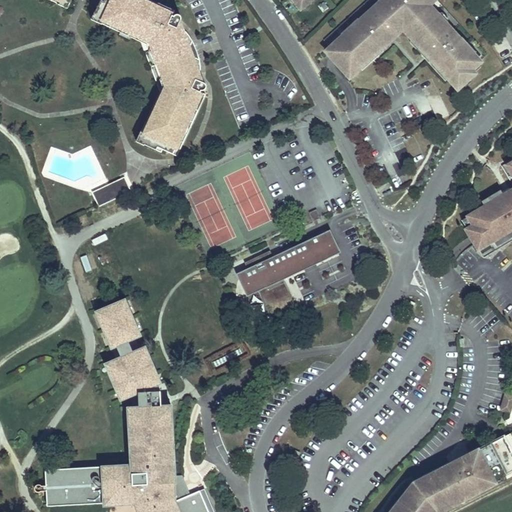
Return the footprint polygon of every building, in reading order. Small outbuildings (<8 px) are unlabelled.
[(97,3),(98,4),(93,14),(143,37),(162,86),(139,135),(165,147),(166,145),(179,151),(207,89),(202,86),(209,82),(210,80),(197,74),(196,69),(201,67),(201,61),(200,53),(196,53),(191,40),(193,37),(192,34),(185,25),(179,27),(179,23),(182,15),(182,12),(181,9),(178,9),(176,10),(176,12),(173,12),(176,5),(163,0),(99,0),(99,2),(97,3)] [(338,59),(353,75),(364,66),(361,64),(365,60),(370,60),(385,47),(386,48),(402,34),(400,31),(410,22),(414,26),(413,37),(417,37),(424,44),(422,45),(446,72),(451,72),(454,76),(452,78),(461,88),(478,74),(474,70),(483,62),(491,55),(442,0),(370,0),(327,39),(343,55),(338,59)] [(196,53),(200,53),(198,46),(193,37),(191,40),(196,53)] [(482,215),(471,221),(475,227),(468,232),(485,259),(511,242),(511,161),(502,167),(511,184),(511,191),(500,198),(485,207),(479,211),(482,215)] [(100,201),(104,199),(102,193),(114,187),(112,182),(124,177),(129,188),(133,186),(127,172),(94,188),(100,201)] [(102,193),(104,199),(129,188),(124,177),(112,182),(114,187),(102,193)] [(485,207),(500,198),(497,194),(483,203),(485,207)] [(482,215),(479,211),(461,221),(468,232),(475,227),(471,221),(482,215)] [(272,316),(297,304),(285,278),(341,252),(331,230),(274,256),(271,250),(246,262),(249,268),(238,273),(248,295),(260,290),(272,316)] [(208,511),(199,490),(187,494),(179,474),(175,475),(172,424),(173,423),(172,404),(163,404),(162,394),(161,389),(159,383),(161,382),(157,373),(151,375),(145,359),(150,356),(146,346),(133,351),(128,340),(140,334),(125,299),(96,311),(112,346),(116,345),(121,356),(106,363),(110,373),(115,371),(123,387),(117,389),(121,398),(139,391),(139,406),(129,406),(130,426),(131,426),(133,463),(46,468),(48,505),(104,501),(115,501),(114,488),(130,488),(138,506),(141,506),(143,511),(208,511)] [(157,373),(150,356),(145,359),(151,375),(157,373)] [(110,373),(117,389),(123,387),(115,371),(110,373)] [(511,406),(511,391),(507,390),(503,405),(511,408),(511,406)] [(163,404),(172,404),(167,393),(162,394),(163,404)] [(439,511),(457,501),(511,474),(511,429),(477,448),(478,449),(443,467),(443,466),(414,481),(394,507),(395,508),(391,511),(439,511)] [(296,449),(293,456),(299,459),(301,452),(296,449)] [(143,511),(141,506),(138,506),(130,488),(114,488),(115,501),(104,501),(105,505),(133,504),(137,511),(143,511)] [(208,511),(214,511),(204,488),(199,490),(208,511)]
